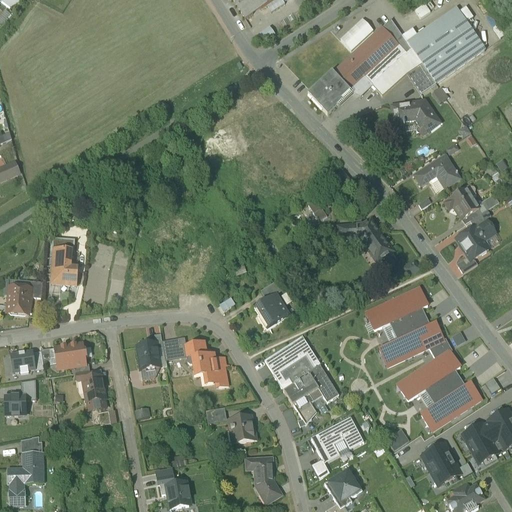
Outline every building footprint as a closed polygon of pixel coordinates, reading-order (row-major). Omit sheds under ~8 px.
[(22,0),(0,0),(0,2),(10,9),(23,2),(22,0)] [(232,0),(245,21),(278,0),(232,0)] [(456,10),(407,45),(422,67),(436,86),(485,52),(456,10)] [(362,20),(340,41),(352,53),(374,32),(362,20)] [(391,23),(319,89),(318,87),(309,96),(308,95),(307,95),(328,117),(328,116),(337,108),(335,106),(364,80),(382,100),(408,78),(422,67),(407,45),(391,23)] [(436,86),(422,67),(408,78),(410,82),(421,98),(436,87),(436,86)] [(446,101),(439,91),(433,95),(440,105),(446,101)] [(425,105),(411,107),(411,106),(392,109),(394,123),(403,121),(404,127),(415,125),(423,136),(439,125),(425,105)] [(316,174),(282,141),(272,145),(270,142),(257,128),(205,147),(198,154),(201,160),(206,165),(207,169),(239,157),(242,155),(252,151),(292,190),(299,183),(299,181),(303,180),(309,186),(317,178),(316,174)] [(10,135),(2,138),(5,144),(12,142),(10,135)] [(455,147),(446,153),(449,157),(458,152),(455,147)] [(446,159),(415,179),(421,189),(429,184),(428,183),(436,178),(445,192),(459,182),(453,172),(453,171),(446,159)] [(15,164),(0,170),(0,184),(20,175),(15,164)] [(342,174),(328,185),(336,195),(350,183),(342,174)] [(474,190),(471,189),(467,192),(466,192),(471,200),(472,200),(476,197),(475,195),(475,192),(474,190)] [(471,200),(466,192),(467,192),(466,191),(444,206),(449,213),(454,210),(461,223),(462,222),(479,211),(478,209),(472,200),(471,200)] [(479,211),(462,222),(466,227),(470,224),(481,217),(499,206),(494,199),(478,209),(479,211)] [(428,201),(418,208),(422,213),(431,206),(428,201)] [(316,203),(308,207),(319,224),(326,219),(316,203)] [(481,217),(470,224),(474,230),(484,223),(481,217)] [(371,222),(364,227),(337,229),(339,243),(347,242),(347,241),(357,240),(363,244),(378,265),(394,254),(389,247),(388,248),(378,235),(379,234),(371,222)] [(474,230),(456,241),(460,247),(462,247),(465,252),(464,254),(468,260),(471,264),(474,262),(489,252),(484,245),(484,242),(495,236),(487,224),(486,225),(484,223),(474,230)] [(75,242),(52,241),(52,245),(52,252),(72,253),(72,254),(74,254),(74,247),(75,242)] [(72,253),(54,252),(53,264),(52,286),(64,287),(77,288),(78,272),(70,272),(71,254),(72,254),(72,253)] [(468,260),(456,267),(463,277),(477,267),(474,262),(471,264),(468,260)] [(412,263),(403,271),(409,278),(419,271),(412,263)] [(4,298),(7,298),(9,296),(10,289),(30,291),(31,284),(5,281),(4,298)] [(277,283),(265,291),(269,298),(281,290),(277,283)] [(43,285),(31,284),(30,291),(31,291),(30,300),(42,301),(43,285)] [(30,291),(10,289),(9,296),(7,298),(7,305),(8,307),(7,316),(28,318),(30,300),(31,291),(30,291)] [(428,309),(419,291),(366,316),(371,325),(374,333),(375,334),(382,330),(393,325),(401,342),(391,347),(379,352),(388,370),(429,351),(444,344),(443,342),(436,326),(430,329),(422,311),(428,309)] [(275,297),(255,310),(255,311),(257,310),(262,317),(260,318),(268,330),(266,331),(267,332),(288,319),(275,297)] [(374,333),(371,325),(365,328),(368,335),(374,333)] [(401,342),(393,325),(382,330),(391,347),(401,342)] [(161,337),(154,338),(155,346),(156,345),(157,351),(163,350),(162,345),(161,337)] [(464,342),(461,337),(453,342),(456,347),(464,342)] [(312,354),(302,339),(265,363),(274,378),(274,379),(283,394),(292,408),(293,408),(306,428),(316,415),(311,407),(323,399),(327,406),(339,398),(319,368),(320,367),(312,354)] [(184,341),(162,345),(163,350),(165,361),(186,358),(184,348),(186,348),(184,341)] [(443,342),(444,344),(429,351),(435,363),(449,353),(450,355),(452,353),(446,341),(443,342)] [(155,346),(137,349),(139,363),(138,363),(140,374),(159,370),(160,370),(157,351),(156,345),(155,346)] [(215,356),(207,357),(206,348),(202,345),(186,348),(184,348),(186,358),(187,365),(190,367),(192,367),(193,374),(197,377),(202,376),(203,377),(204,384),(206,386),(214,385),(215,386),(216,390),(228,388),(225,368),(229,368),(229,367),(226,367),(225,360),(215,361),(215,356)] [(82,346),(72,348),(72,347),(68,348),(72,370),(86,368),(86,367),(84,360),(86,360),(85,354),(83,354),(82,346)] [(65,349),(55,351),(58,372),(72,370),(68,348),(65,348),(65,349)] [(163,350),(157,351),(160,370),(166,369),(165,361),(163,350)] [(50,351),(41,353),(41,355),(43,364),(51,363),(50,351)] [(435,363),(397,387),(408,404),(419,397),(428,391),(438,407),(429,413),(421,418),(432,434),(481,402),(470,386),(465,389),(455,373),(460,370),(450,355),(449,353),(435,363)] [(33,354),(10,358),(13,375),(20,374),(21,376),(28,375),(28,373),(35,372),(36,372),(33,356),(33,354)] [(41,355),(33,356),(36,372),(35,372),(35,374),(44,372),(43,364),(41,355)] [(86,368),(72,370),(73,377),(76,377),(89,374),(90,374),(89,367),(86,367),(86,368)] [(159,370),(140,374),(141,383),(154,381),(159,370)] [(89,374),(76,377),(77,384),(83,384),(82,383),(90,382),(89,374)] [(90,382),(82,383),(83,384),(85,397),(86,397),(87,405),(86,405),(86,406),(88,405),(89,415),(106,412),(104,403),(105,403),(105,402),(104,402),(102,389),(103,389),(101,380),(90,382)] [(493,381),(485,387),(491,397),(500,391),(493,381)] [(21,399),(25,398),(25,403),(36,403),(36,383),(21,385),(21,399)] [(438,407),(428,391),(419,397),(429,413),(438,407)] [(21,399),(5,399),(6,418),(26,418),(25,403),(25,398),(21,399)] [(136,412),(137,421),(151,419),(149,410),(136,412)] [(224,410),(208,413),(210,427),(227,424),(227,423),(224,410)] [(482,426),(462,438),(478,467),(499,456),(498,454),(503,451),(504,453),(511,448),(511,419),(508,412),(487,423),(488,425),(483,428),(482,426)] [(109,414),(98,416),(100,429),(111,427),(109,415),(109,414)] [(109,415),(111,427),(117,426),(115,414),(109,415)] [(250,419),(227,423),(227,424),(229,424),(233,447),(257,442),(255,430),(254,430),(254,429),(252,429),(251,429),(250,419)] [(334,430),(329,433),(328,432),(311,441),(324,466),(325,465),(324,464),(339,456),(335,448),(343,444),(347,452),(362,444),(363,446),(364,445),(350,420),(333,429),(334,430)] [(406,443),(401,435),(390,443),(395,451),(406,443)] [(39,445),(39,440),(32,441),(32,455),(42,455),(42,445),(39,445)] [(23,455),(32,455),(32,441),(22,443),(22,455),(23,455)] [(444,446),(421,459),(438,490),(462,477),(458,471),(444,446)] [(23,455),(24,472),(7,472),(7,487),(10,487),(10,494),(8,494),(9,509),(26,508),(25,493),(23,493),(23,487),(43,486),(42,455),(32,455),(23,455)] [(272,461),(246,463),(246,473),(254,473),(255,490),(260,498),(263,496),(269,505),(280,499),(275,489),(276,489),(273,484),(272,461)] [(458,471),(462,477),(463,480),(473,475),(468,466),(458,471)] [(171,471),(156,474),(156,475),(155,475),(158,488),(160,487),(174,485),(172,472),(171,472),(171,471)] [(348,472),(342,476),(342,475),(338,478),(339,479),(336,480),(324,487),(337,507),(341,504),(344,510),(352,505),(349,501),(352,500),(352,501),(356,498),(358,496),(359,495),(359,493),(359,491),(358,489),(359,489),(357,486),(356,487),(352,480),(353,480),(352,478),(348,472)] [(415,489),(410,479),(405,481),(411,491),(415,489)] [(162,498),(167,497),(165,488),(175,487),(174,485),(160,487),(162,498)] [(167,497),(170,511),(189,509),(187,500),(189,499),(187,485),(175,487),(165,488),(167,497)] [(466,486),(452,494),(455,499),(457,498),(458,499),(470,493),(466,486)] [(470,493),(458,499),(457,498),(455,499),(456,500),(448,505),(450,508),(449,509),(450,511),(477,511),(478,511),(475,506),(483,502),(481,499),(482,498),(479,492),(478,493),(476,489),(470,493)]
